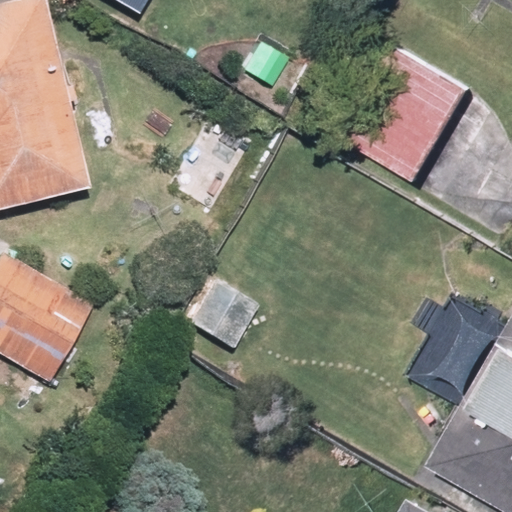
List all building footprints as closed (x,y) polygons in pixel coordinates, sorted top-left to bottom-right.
[(26,0),(16,0),(0,3),(0,205),(67,191),(26,0)] [(77,0),(120,24),(132,0),(77,0)] [(411,189),(463,91),(384,49),(331,146),(411,189)] [(0,269),(0,364),(39,383),(77,308),(0,269)] [(224,357),(254,310),(207,280),(177,326),(224,357)] [(511,511),(511,311),(495,337),(460,317),(415,392),(455,416),(424,469),(496,511),(511,511)]
